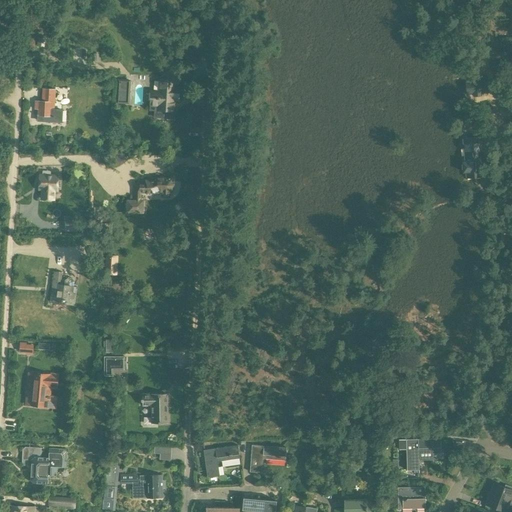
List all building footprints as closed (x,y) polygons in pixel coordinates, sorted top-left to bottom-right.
[(173,119),(174,103),(172,103),(172,98),(179,98),(179,87),(175,87),(175,80),(160,79),(160,92),(151,91),(150,110),(154,111),(154,118),(173,119)] [(487,79),(465,81),(466,94),(488,92),(487,79)] [(55,109),(56,89),(44,88),(43,101),(35,101),(35,108),(39,109),(38,120),(62,121),(62,110),(55,109)] [(117,91),(116,103),(129,104),(129,92),(117,91)] [(481,176),(478,139),(464,140),(466,161),(463,164),(463,169),(466,171),(467,177),(481,176)] [(109,152),(98,154),(100,164),(107,163),(106,158),(110,157),(109,152)] [(57,190),(58,175),(40,174),(39,189),(42,189),(42,198),(54,199),(54,190),(57,190)] [(174,182),(173,178),(151,178),(151,179),(145,179),(145,180),(143,180),(143,184),(135,184),(135,200),(127,200),(127,212),(140,212),(141,192),(158,192),(158,191),(163,191),(163,197),(170,197),(170,191),(172,191),(174,186),(174,182)] [(68,224),(64,224),(65,231),(68,231),(77,231),(76,217),(67,218),(68,224)] [(117,275),(118,256),(106,255),(105,274),(117,275)] [(102,270),(102,260),(91,259),(90,269),(102,270)] [(62,272),(55,271),(51,301),(75,305),(77,294),(75,294),(76,287),(74,287),(74,281),(72,278),(68,277),(65,280),(64,285),(60,285),(62,272)] [(26,354),(26,355),(33,355),(34,347),(26,347),(27,345),(21,344),(20,353),(26,354)] [(120,369),(115,369),(115,358),(120,358),(120,357),(106,357),(106,370),(120,369)] [(36,374),(30,374),(27,405),(50,407),(51,388),(53,388),(53,386),(59,387),(60,375),(36,374)] [(81,401),(81,385),(71,385),(71,401),(81,401)] [(142,396),(141,396),(141,400),(142,400),(142,405),(151,405),(152,423),(168,422),(167,393),(151,394),(142,394),(142,396)] [(441,438),(399,440),(399,449),(406,449),(407,470),(419,470),(418,452),(433,452),(433,454),(441,453),(441,438)] [(285,456),(286,447),(252,444),(250,471),(262,472),(263,458),(277,460),(277,457),(279,457),(279,456),(285,456)] [(208,476),(219,475),(217,461),(239,458),(239,454),(238,445),(204,450),(208,476)] [(49,458),(42,457),(42,448),(26,447),(24,449),(23,463),(25,465),(32,466),(31,480),(33,482),(48,483),(49,477),(51,474),(57,475),(58,466),(66,467),(67,452),(65,449),(50,448),(49,458)] [(108,511),(115,511),(119,465),(105,464),(101,511),(108,511)] [(162,480),(162,475),(121,476),(121,484),(133,483),(133,497),(162,496),(162,484),(165,484),(165,480),(162,480)] [(486,505),(484,510),(489,511),(506,511),(511,498),(511,486),(505,484),(504,488),(493,483),(485,504),(486,505)] [(398,509),(425,508),(425,486),(397,487),(398,509)] [(49,497),(48,506),(67,507),(67,508),(74,508),(75,499),(49,497)] [(275,511),(277,501),(243,498),(242,510),(264,511),(263,511),(275,511)] [(371,511),(371,499),(344,499),(343,511),(371,511)]
